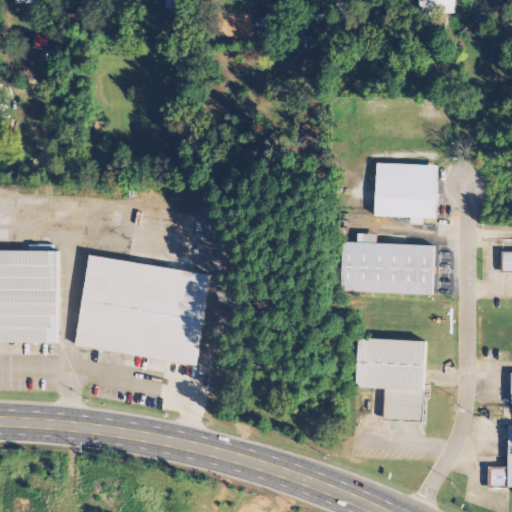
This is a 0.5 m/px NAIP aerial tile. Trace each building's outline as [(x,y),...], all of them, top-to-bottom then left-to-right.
[(442,11),(433,8),(432,12),(438,14),(435,23),(451,29),(458,11),(444,6),(442,11)] [(261,29),(274,28),(273,17),(259,18),(261,29)] [(438,217),(378,214),(380,162),(440,165),(438,217)] [(434,293),(343,288),(345,241),(365,242),(365,232),(379,232),(378,243),(437,246),(434,293)] [(0,248),(62,250),(60,341),(0,340),(0,248)] [(511,270),(503,270),(503,249),(511,249),(511,270)] [(94,254),(78,343),(199,364),(215,275),(94,254)] [(363,337),(431,342),(426,421),(386,418),(388,388),(360,386),(363,337)] [(491,487),(511,487),(511,426),(511,467),(491,467),(491,487)]
